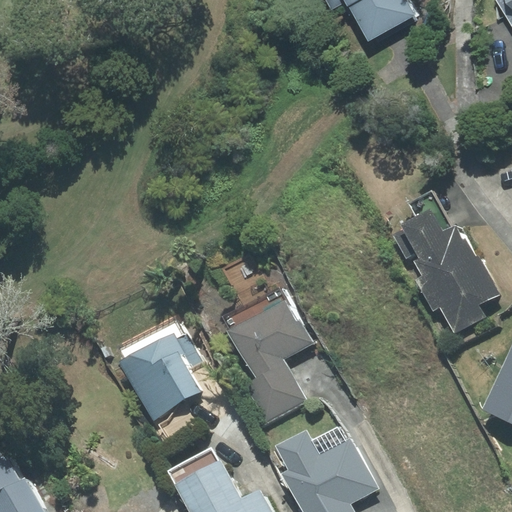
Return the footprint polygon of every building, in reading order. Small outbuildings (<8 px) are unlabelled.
[(339,0),(343,6),(353,0),(360,11),(370,6),(387,35),(432,10),(426,0),(339,0)] [(458,233),(448,212),(403,236),(415,263),(425,259),(433,278),(425,282),(440,315),(450,311),(461,336),(495,320),(488,304),(508,296),(491,258),(488,259),(480,241),(476,243),(469,227),(458,233)] [(322,345),(301,302),(241,332),(266,381),(296,367),(292,360),(322,345)] [(371,307),(331,325),(348,364),(388,346),(371,307)] [(217,395),(190,338),(135,364),(162,421),(217,395)] [(313,401),(296,367),(266,381),(253,388),(271,422),(313,401)] [(439,371),(384,409),(433,481),(488,443),(439,371)] [(511,378),(496,413),(511,420),(511,378)] [(323,430),(290,446),(304,473),(297,476),(315,511),(364,511),(361,506),(384,494),(390,491),(364,440),(336,455),(323,430)] [(0,500),(33,484),(21,460),(18,461),(15,455),(10,458),(0,436),(0,500)] [(256,500),(238,463),(190,487),(202,511),(283,511),(274,492),(256,500)] [(33,484),(0,500),(5,511),(54,511),(39,481),(33,484)] [(104,487),(80,498),(87,511),(111,500),(104,487)]
